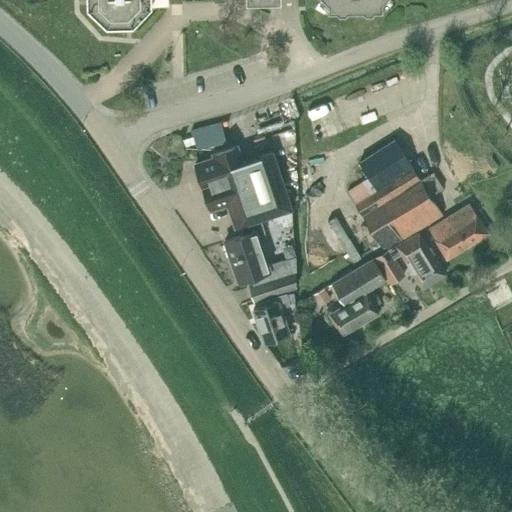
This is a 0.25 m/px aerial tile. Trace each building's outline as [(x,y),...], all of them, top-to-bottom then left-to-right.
[(89,0),(90,5),(90,7),(107,22),(108,23),(131,22),(132,22),(148,5),(149,4),(148,0),(325,0),(329,3),(328,9),(337,9),(341,13),(347,12),(350,9),(362,9),(366,12),(373,12),(375,8),(383,8),(383,0),(89,0)] [(384,249),(395,242),(403,237),(418,228),(442,213),(430,194),(443,186),(433,170),(420,178),(395,139),(360,161),(369,177),(347,191),(384,249)] [(241,224),(244,233),(225,240),(239,280),(251,276),(269,270),(267,265),(255,230),(263,228),(260,218),(291,208),(272,151),(242,161),(236,145),(214,153),(215,157),(195,164),(210,208),(227,202),(235,226),(241,224)] [(470,203),(435,223),(428,227),(447,258),(489,233),(476,213),(470,203)] [(445,273),(439,263),(428,245),(418,228),(403,237),(395,242),(405,258),(422,287),(445,273)] [(392,284),(404,276),(389,249),(375,257),(392,284)] [(269,270),(251,276),(254,284),(291,272),(286,258),(267,265),(269,270)] [(331,282),(345,304),(330,312),(343,334),(379,312),(366,293),(387,281),(372,258),(331,282)] [(253,303),(297,288),(293,271),(291,272),(254,284),(249,286),(253,303)] [(326,287),(313,294),(319,306),(332,298),(326,287)] [(264,299),(266,304),(253,308),(264,341),(284,335),(276,308),(286,305),(282,293),(264,299)]
